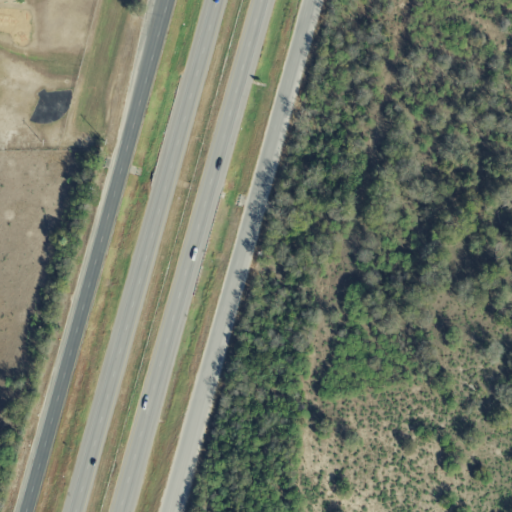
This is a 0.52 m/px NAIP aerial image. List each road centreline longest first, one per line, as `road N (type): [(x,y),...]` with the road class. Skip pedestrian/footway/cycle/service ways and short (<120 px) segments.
road 1 (motorway): [(213,0),(71,511)]
road 2 (motorway): [(125,511),(267,0)]
road 3 (secondary): [(173,511),(314,0)]
road 4 (secondary): [(167,0),(27,511)]
